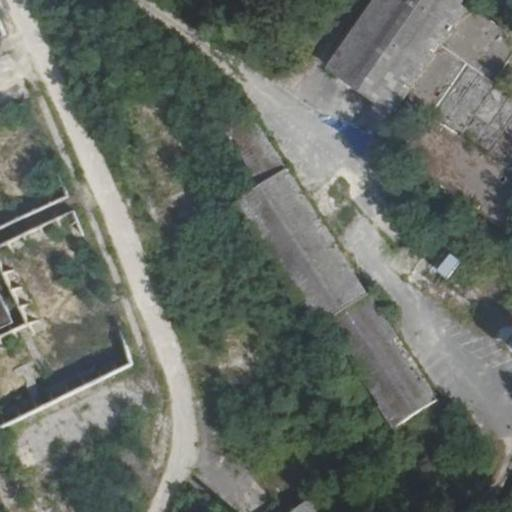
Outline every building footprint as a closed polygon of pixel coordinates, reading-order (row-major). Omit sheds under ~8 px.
[(511,92),(495,81),(511,57),(511,35),(471,6),(474,0),(380,0),(370,15),(351,2),(319,48),(338,61),(334,67),(396,112),(407,98),(431,115),(403,156),(511,233),(511,92)] [(255,117),(230,133),(265,187),(289,171),(255,117)] [(327,323),(370,294),(289,171),(265,187),(238,205),(319,328),(327,323)] [(442,273),(451,280),(465,262),(456,255),(442,273)] [(0,330),(16,323),(0,289),(0,330)] [(370,294),(327,323),(383,408),(399,433),(447,405),(371,294),(370,294)] [(22,475),(156,411),(135,369),(2,435),(22,475)] [(386,440),(399,433),(383,408),(370,416),(386,440)] [(320,511),(312,499),(294,511),(320,511)]
